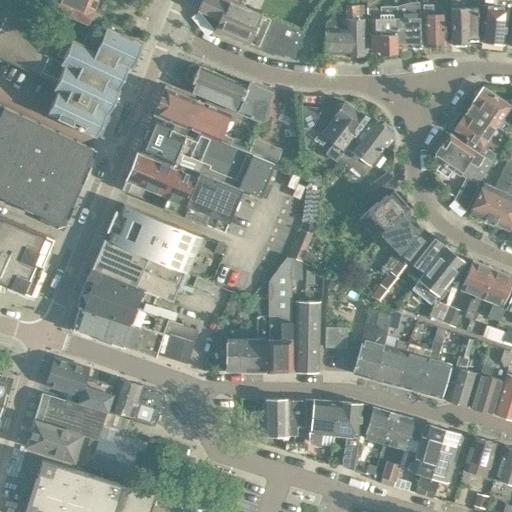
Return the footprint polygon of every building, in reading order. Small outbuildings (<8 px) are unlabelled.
[(0,0),(0,58),(55,84),(52,89),(56,90),(45,113),(95,136),(105,113),(107,114),(119,89),(117,88),(127,67),(130,68),(142,43),(105,26),(99,38),(84,31),(81,38),(0,0)] [(33,0),(35,6),(53,14),(55,9),(86,22),(91,9),(94,0),(33,0)] [(272,55),(273,53),(282,57),(283,54),(292,58),(303,32),(228,0),(201,0),(198,9),(197,10),(198,11),(214,30),(272,55)] [(370,41),(370,49),(378,49),(378,52),(395,51),(395,46),(394,13),(397,13),(397,6),(380,6),(380,8),(376,8),(375,0),(365,0),(366,15),(369,15),(370,33),(370,41)] [(507,0),(483,0),(480,40),(503,43),(507,0)] [(397,13),(394,13),(395,46),(410,46),(410,47),(419,46),(418,12),(418,2),(410,2),(397,6),(397,13)] [(325,23),(319,54),(365,52),(365,4),(361,4),(341,5),(325,23)] [(444,46),(443,14),(432,14),(432,4),(421,4),(423,46),(444,46)] [(477,8),(450,8),(450,41),(454,45),(464,45),(468,41),(468,40),(476,40),(476,20),(478,20),(477,8)] [(192,63),(188,65),(184,74),(185,79),(191,82),(191,84),(192,84),(190,89),(237,108),(237,110),(259,119),(265,117),(269,106),(267,101),(271,91),(248,82),(247,85),(197,65),(192,63)] [(160,116),(243,151),(247,143),(239,141),(231,138),(221,133),(222,131),(224,128),(230,113),(180,92),(171,88),(164,85),(163,87),(161,92),(163,96),(163,97),(160,104),(155,106),(153,111),(153,110),(152,112),(153,113),(160,116)] [(511,105),(485,87),(475,102),(474,101),(470,107),(497,125),(496,127),(511,136),(511,131),(511,127),(501,120),(511,105)] [(343,103),(338,103),(334,108),(335,113),(321,132),(332,141),(324,152),(335,160),(351,139),(349,138),(366,117),(359,111),(358,112),(344,101),(343,103)] [(0,196),(60,224),(92,148),(0,105),(0,196)] [(320,107),(298,105),(300,127),(302,127),(312,128),(317,118),(318,116),(317,116),(316,115),(319,110),(320,107)] [(497,125),(470,107),(466,112),(467,113),(457,128),(470,137),(466,143),(490,159),(495,152),(484,144),(496,127),(497,125)] [(137,150),(137,151),(178,168),(180,163),(241,188),(240,188),(259,196),(273,163),(243,151),(160,116),(153,113),(152,114),(151,114),(136,150),(137,150)] [(380,124),(372,117),(348,148),(369,164),(370,162),(374,164),(381,155),(378,152),(392,133),(390,131),(390,127),(383,122),(380,124)] [(492,161),(451,134),(446,141),(445,142),(440,143),(435,150),(436,155),(435,156),(443,161),(437,168),(449,176),(454,168),(467,177),(466,180),(475,184),(492,161)] [(286,162),(297,166),(302,152),(301,147),(293,143),(286,162)] [(240,188),(241,188),(180,163),(178,168),(137,151),(136,151),(121,189),(223,231),(240,188)] [(511,177),(511,161),(507,159),(495,184),(486,180),(472,211),(487,217),(486,218),(492,221),(511,177)] [(299,176),(291,173),(286,186),(294,189),(291,195),(298,198),(304,186),(296,182),(299,176)] [(365,187),(373,197),(392,183),(385,173),(365,187)] [(511,177),(492,221),(497,223),(497,222),(511,229),(511,177)] [(321,180),(307,178),(301,219),(314,225),(321,180)] [(478,186),(475,184),(466,180),(456,199),(466,208),(478,186)] [(376,201),(367,210),(385,229),(404,210),(404,211),(409,207),(393,189),(387,195),(386,194),(377,202),(376,201)] [(447,190),(444,197),(452,201),(455,194),(447,190)] [(108,239),(166,264),(185,271),(200,235),(176,225),(123,203),(119,213),(108,239)] [(404,210),(385,229),(380,233),(398,251),(407,243),(406,242),(415,234),(413,232),(420,226),(416,221),(415,222),(404,211),(404,210)] [(0,288),(2,289),(3,284),(30,295),(43,265),(41,265),(53,238),(0,215),(0,288)] [(314,233),(301,229),(290,255),(302,260),(314,233)] [(441,244),(422,229),(402,255),(389,271),(377,285),(386,292),(397,278),(396,277),(406,264),(404,262),(406,259),(420,270),(441,244)] [(166,264),(101,237),(89,267),(131,283),(154,293),(173,300),(181,281),(184,272),(166,265),(166,264)] [(463,262),(444,247),(423,272),(424,273),(411,290),(418,295),(428,282),(425,280),(428,276),(442,287),(463,262)] [(398,259),(391,254),(383,264),(389,270),(398,259)] [(265,337),(266,370),(292,370),(291,279),(291,276),(291,269),(291,257),(285,256),(267,280),(267,298),(265,298),(265,337)] [(300,262),(291,257),(291,269),(300,269),(300,262)] [(492,268),(472,259),(460,288),(472,294),(470,297),(468,296),(461,314),(472,319),(480,298),(480,297),(492,268)] [(116,317),(131,284),(90,268),(88,273),(87,273),(77,297),(77,298),(75,304),(77,305),(116,317)] [(511,277),(511,276),(492,268),(480,297),(480,298),(493,303),(487,315),(498,320),(504,306),(501,305),(511,277)] [(300,269),(291,269),(291,276),(291,279),(300,279),(300,269)] [(313,273),(305,269),(305,283),(313,283),(313,273)] [(194,276),(185,272),(184,272),(181,281),(191,285),(194,276)] [(342,282),(347,285),(351,279),(347,275),(342,282)] [(205,280),(194,276),(191,285),(201,289),(205,280)] [(148,308),(154,293),(131,283),(131,284),(116,317),(164,333),(193,343),(197,330),(168,320),(170,315),(148,308)] [(256,337),(265,337),(265,298),(251,298),(250,299),(247,310),(256,310),(256,337)] [(318,301),(294,300),(292,370),(317,371),(318,301)] [(428,316),(442,320),(448,306),(435,301),(428,316)] [(155,357),(156,354),(164,333),(116,317),(77,305),(76,306),(79,307),(77,312),(75,317),(74,323),(74,329),(96,336),(96,337),(109,342),(109,341),(155,357)] [(448,306),(442,320),(453,325),(460,310),(448,306)] [(351,372),(374,379),(383,345),(386,330),(390,313),(378,310),(375,324),(365,321),(361,339),(351,372)] [(335,327),(325,326),(324,347),(335,347),(335,327)] [(346,327),(335,327),(335,347),(346,347),(346,327)] [(503,340),(511,343),(511,330),(507,329),(503,340)] [(193,343),(164,333),(156,354),(187,363),(193,343)] [(429,349),(418,391),(440,397),(449,364),(435,360),(441,338),(433,335),(429,349)] [(246,370),(245,337),(226,338),(225,370),(246,370)] [(265,337),(256,337),(245,337),(246,370),(266,370),(265,337)] [(444,398),(466,405),(476,372),(464,368),(467,358),(466,358),(471,342),(463,339),(444,398)] [(383,345),(374,379),(396,385),(407,344),(397,341),(395,349),(390,347),(383,345)] [(407,344),(396,385),(418,391),(429,349),(407,344)] [(502,364),(508,366),(511,353),(511,351),(503,349),(500,360),(502,364)] [(46,384),(79,395),(77,401),(106,411),(112,394),(83,384),(88,369),(88,368),(56,358),(53,359),(45,384),(46,384)] [(501,381),(489,377),(492,366),(482,363),(479,374),(469,405),(491,412),(499,388),(499,387),(501,381)] [(493,413),(511,418),(511,374),(505,373),(493,413)] [(108,408),(130,415),(129,419),(149,425),(154,424),(164,393),(163,393),(162,394),(141,387),(141,386),(118,378),(108,408)] [(81,434),(81,435),(97,440),(89,466),(127,478),(136,450),(98,438),(106,411),(63,398),(63,399),(47,394),(39,420),(81,434)] [(304,425),(304,399),(303,399),(288,399),(287,399),(287,398),(262,398),(263,435),(296,434),(296,425),(304,425)] [(334,433),(337,401),(313,398),(312,430),(310,430),(310,439),(321,440),(322,432),(334,433)] [(358,435),(361,403),(337,400),(337,401),(334,433),(347,434),(341,466),(352,470),(358,435)] [(383,443),(393,412),(372,406),(363,436),(383,443)] [(106,412),(102,425),(123,431),(125,432),(128,419),(106,412)] [(404,449),(413,419),(393,412),(383,443),(404,449)] [(73,460),(81,435),(81,434),(39,420),(34,419),(32,419),(25,445),(73,460)] [(418,484),(426,487),(444,428),(427,423),(423,425),(410,468),(421,472),(418,484)] [(444,428),(426,487),(434,489),(438,476),(447,479),(461,436),(459,432),(459,433),(444,428)] [(494,443),(472,436),(463,468),(490,476),(495,462),(489,461),(494,443)] [(511,483),(511,447),(503,445),(492,477),(511,483)] [(41,476),(30,511),(149,511),(155,494),(41,458),(36,475),(41,476)] [(365,472),(372,474),(375,463),(368,461),(365,472)] [(394,481),(398,466),(385,462),(381,477),(379,482),(392,486),(394,481)] [(476,494),(473,505),(483,508),(487,497),(476,494)] [(503,511),(511,511),(511,504),(506,503),(503,511)]
